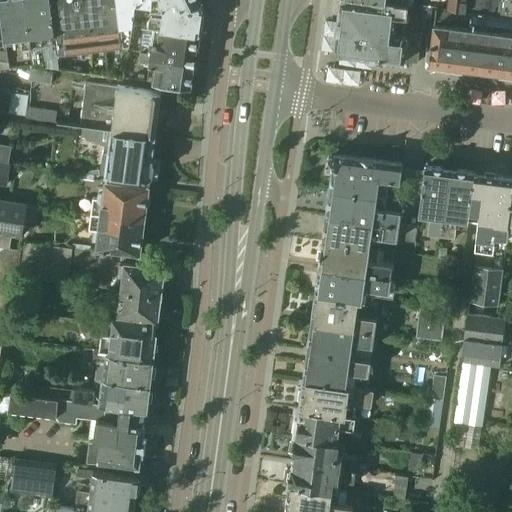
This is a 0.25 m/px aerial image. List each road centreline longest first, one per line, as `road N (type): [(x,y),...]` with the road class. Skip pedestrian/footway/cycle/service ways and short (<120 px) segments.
road 1 (residential): [(256,0),(229,18),(177,511)]
road 2 (primary): [(257,0),(236,177),(229,358)]
road 3 (residential): [(239,511),(283,205),(262,181)]
road 4 (residential): [(511,120),(275,85)]
road 5 (primary): [(229,358),(262,181)]
road 6 (primary): [(208,511),(229,358)]
